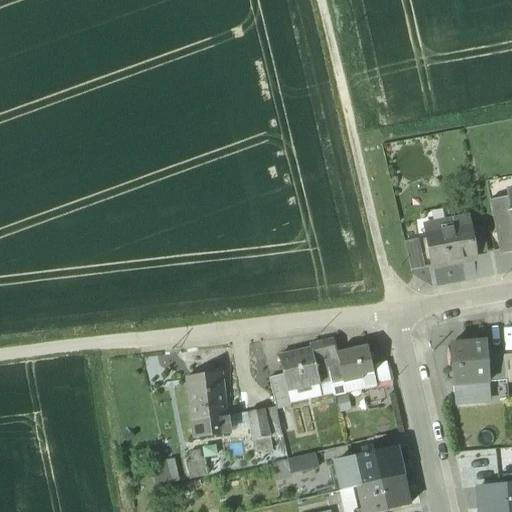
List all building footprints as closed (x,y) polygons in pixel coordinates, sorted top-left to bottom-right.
[(508,198),(489,201),(499,255),(511,253),(511,188),(506,190),(508,198)] [(467,220),(425,228),(432,267),(475,260),(474,255),(469,231),(467,220)] [(482,229),(469,231),(474,255),(487,253),(482,229)] [(335,340),(323,343),(323,344),(328,367),(334,365),(335,370),(340,369),(337,354),(338,354),(335,340)] [(486,343),(466,344),(466,346),(451,347),(454,385),(471,384),(470,379),(486,378),(487,383),(489,383),(487,357),(486,343)] [(323,344),(311,346),(312,350),(313,350),(316,365),(321,385),(332,382),(328,367),(323,344)] [(338,354),(337,354),(340,369),(344,385),(363,380),(362,377),(374,374),(368,347),(338,354)] [(312,350),(280,357),(280,358),(280,359),(284,376),(288,393),(289,393),(321,385),(316,365),(313,350),(312,350)] [(504,356),(487,357),(489,383),(506,381),(504,356)] [(374,374),(376,386),(391,383),(387,363),(372,366),(374,374)] [(332,382),(334,397),(363,390),(363,389),(376,386),(374,374),(362,377),(363,380),(344,385),(340,369),(335,370),(334,365),(328,367),(332,382)] [(222,374),(186,378),(193,435),(228,431),(222,374)] [(284,376),(270,379),(276,408),(276,410),(292,406),(289,393),(288,393),(284,376)] [(470,379),(471,384),(454,385),(456,406),(483,404),(482,393),(488,392),(487,383),(486,378),(470,379)] [(276,408),(248,414),(252,441),(271,437),(282,435),(276,410),(276,408)] [(271,437),(252,441),(254,453),(273,450),(271,437)] [(394,448),(363,455),(363,456),(352,459),(354,467),(336,471),(340,491),(353,488),(401,477),(394,448)] [(315,454),(288,460),(291,474),(318,468),(315,454)] [(401,477),(353,488),(358,511),(384,511),(408,507),(401,477)] [(309,485),(281,491),(284,504),(292,503),(312,498),(309,485)] [(511,511),(511,485),(479,488),(480,509),(484,509),(484,511),(511,511)]
